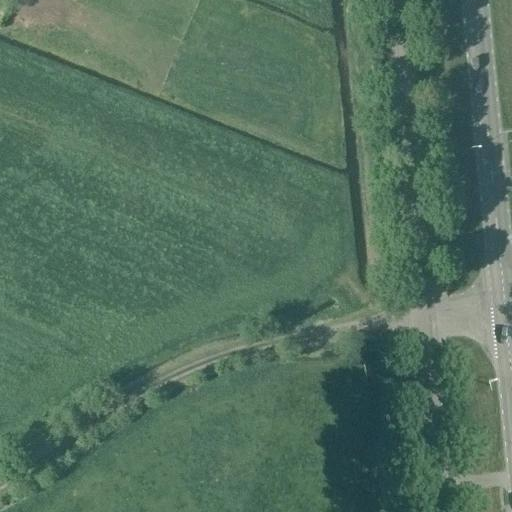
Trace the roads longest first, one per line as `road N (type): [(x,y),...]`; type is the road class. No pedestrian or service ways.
road 1 (tertiary): [(423,319),(393,0)]
road 2 (primary): [(504,311),(474,0)]
road 3 (unclassified): [(440,511),(423,319)]
